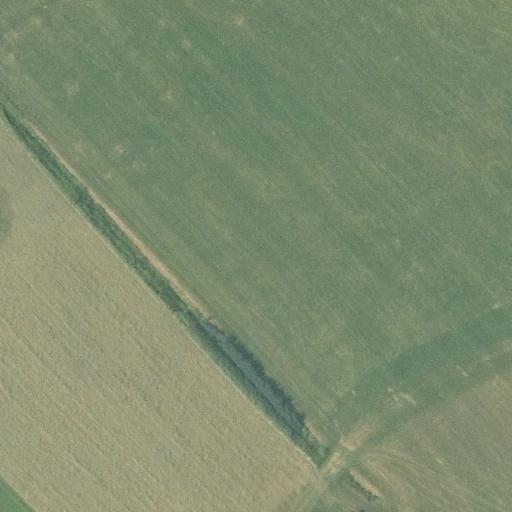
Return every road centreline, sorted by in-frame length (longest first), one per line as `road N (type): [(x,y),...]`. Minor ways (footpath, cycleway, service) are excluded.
road 1 (motorway): [(0,120),(225,0)]
road 2 (motorway): [(135,0),(0,72)]
